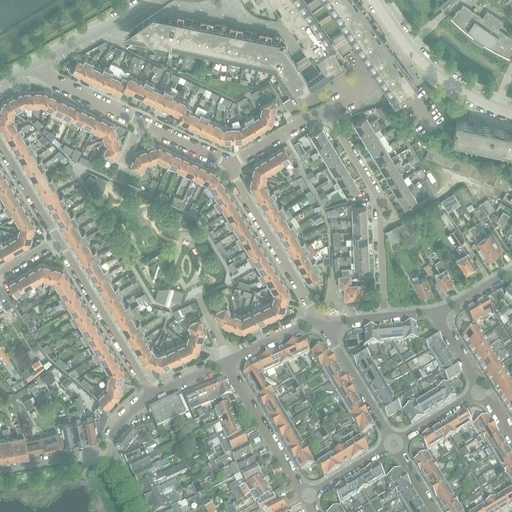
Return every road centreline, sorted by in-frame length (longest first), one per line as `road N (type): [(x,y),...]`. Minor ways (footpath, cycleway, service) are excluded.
road 1 (residential): [(385,318),(379,200),(328,110)]
road 2 (residential): [(228,164),(47,76),(37,61)]
road 3 (residential): [(55,239),(151,394)]
road 4 (residential): [(319,320),(228,164)]
road 5 (residential): [(303,497),(226,361)]
road 6 (residential): [(394,443),(319,320)]
road 7 (tertiary): [(37,61),(150,0)]
